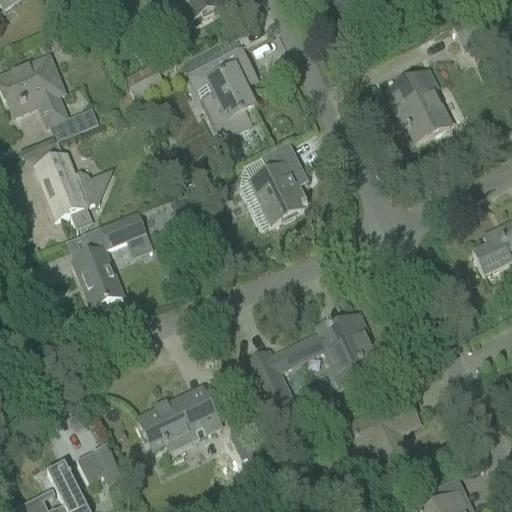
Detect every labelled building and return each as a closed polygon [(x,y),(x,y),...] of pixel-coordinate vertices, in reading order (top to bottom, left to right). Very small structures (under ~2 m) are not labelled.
[(0,0),(0,10),(3,15),(22,0),(0,0)] [(182,0),(196,26),(218,14),(211,0),(139,0),(148,17),(182,0)] [(341,4),(350,22),(381,7),(377,0),(334,0),(337,6),(341,4)] [(400,17),(399,25),(406,30),(413,27),(414,18),(407,14),(400,17)] [(451,33),(463,55),(489,41),(478,19),(451,33)] [(221,52),(181,66),(185,77),(225,62),(221,52)] [(216,138),(228,142),(249,131),(243,120),(255,114),(242,89),(253,83),(240,57),(191,82),(191,84),(203,78),(215,102),(205,107),(203,113),(216,138)] [(35,105),(46,135),(67,127),(57,103),(63,101),(49,64),(0,83),(0,90),(13,124),(14,123),(10,115),(35,105)] [(139,84),(127,89),(130,95),(155,82),(151,72),(136,78),(139,84)] [(400,120),(415,150),(448,133),(430,98),(436,95),(428,79),(384,102),(395,122),(400,120)] [(130,95),(154,146),(166,140),(148,102),(165,94),(159,81),(156,83),(155,82),(130,95)] [(53,168),(34,175),(55,227),(65,223),(70,221),(76,237),(92,230),(86,215),(87,214),(87,213),(94,210),(97,218),(107,194),(91,187),(89,182),(80,179),(74,181),(67,162),(53,168)] [(295,167),(251,189),(272,230),(267,232),(268,234),(282,227),(283,230),(296,223),(295,220),(307,214),(297,192),(293,194),(290,187),(302,180),(295,167)] [(186,207),(171,212),(177,228),(192,223),(186,207)] [(82,244),(89,262),(89,261),(104,256),(108,254),(109,255),(145,241),(137,221),(82,244)] [(472,260),(483,284),(511,271),(507,261),(511,258),(511,230),(483,244),(487,253),(472,260)] [(71,269),(91,317),(123,304),(116,285),(104,256),(89,261),(89,262),(71,269)] [(126,312),(125,316),(127,321),(131,322),(135,320),(137,315),(135,311),(130,310),(126,312)] [(278,424),(284,425),(290,422),(292,417),(289,412),(293,411),(278,378),(324,356),(339,388),(363,376),(365,380),(369,382),(375,380),(377,374),(375,371),(376,370),(362,341),(366,338),(358,322),(332,335),(329,330),(317,336),(319,341),(271,364),(269,359),(247,370),(271,421),(276,419),(278,424)] [(238,374),(228,379),(232,387),(242,382),(238,374)] [(137,427),(153,459),(193,439),(196,446),(221,434),(207,406),(202,395),(177,408),(137,427)] [(372,452),(384,477),(410,464),(398,439),(418,429),(406,404),(349,431),(361,457),(372,452)] [(257,446),(237,456),(252,487),(251,487),(253,491),(258,502),(266,498),(279,491),(257,446)] [(76,468),(88,492),(107,483),(94,458),(76,468)] [(85,511),(64,471),(47,480),(63,511),(61,511),(44,511),(43,509),(55,503),(52,498),(25,511),(85,511)] [(446,504),(428,511),(463,511),(457,498),(446,504)]
